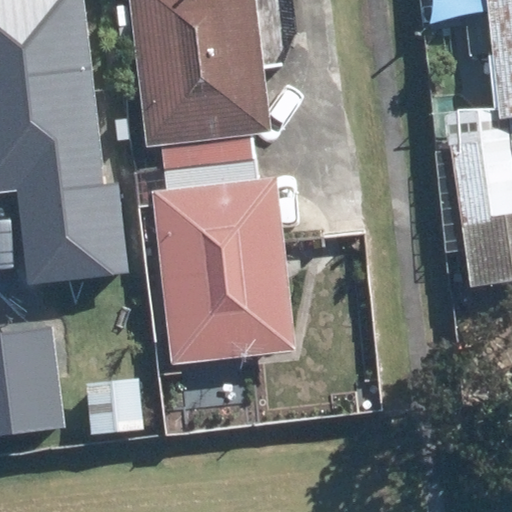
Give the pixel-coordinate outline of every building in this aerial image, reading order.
[(80,0),(0,0),(0,194),(101,183),(80,0)] [(251,0),(124,0),(144,150),(159,149),(162,169),(252,159),(250,137),(269,134),(251,0)] [(511,0),(488,0),(494,55),(499,112),(448,117),(452,146),(457,145),(471,284),(511,280),(511,0)] [(166,193),(146,196),(168,369),(295,354),(273,180),(255,181),(252,159),(162,169),(166,193)] [(118,188),(23,199),(33,284),(128,272),(118,188)] [(325,328),(330,363),(254,371),(258,409),(373,397),(365,322),(325,328)] [(188,380),(161,382),(164,412),(190,410),(188,380)] [(153,383),(94,382),(93,436),(152,437),(153,383)]
